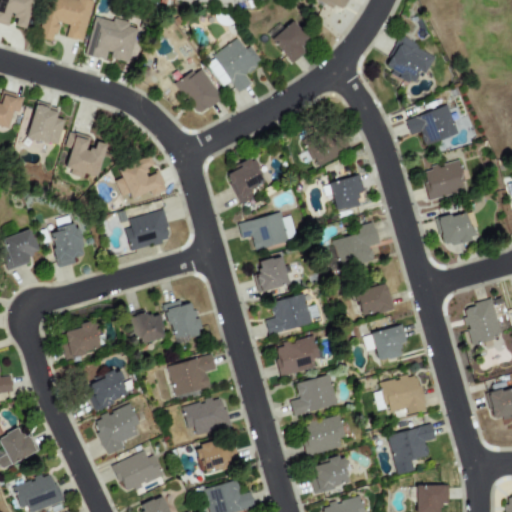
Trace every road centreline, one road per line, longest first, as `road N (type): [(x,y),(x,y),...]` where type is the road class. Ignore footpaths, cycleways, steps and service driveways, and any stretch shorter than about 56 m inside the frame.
road 1 (residential): [(475,511),(468,454),(384,161),(357,101),(330,70)]
road 2 (residential): [(210,254),(22,308),(43,393),(98,511)]
road 3 (residential): [(181,156),(284,511)]
road 4 (residential): [(380,0),(348,51),(310,86),(181,156)]
road 5 (residential): [(181,156),(155,122),(122,99),(0,61)]
